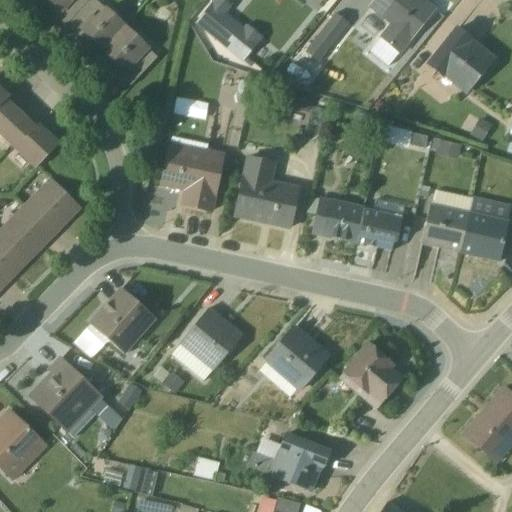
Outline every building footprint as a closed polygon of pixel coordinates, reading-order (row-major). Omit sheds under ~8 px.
[(44,0),(49,4),(45,9),(54,17),(53,18),(63,28),(89,0),(44,0)] [(100,52),(123,28),(103,9),(102,10),(90,0),(89,0),(63,28),(74,38),(79,32),(75,37),(84,45),(88,41),(100,52)] [(214,0),(215,0),(230,13),(241,0),(214,0)] [(432,12),(416,0),(375,0),(366,11),(387,28),(377,41),(396,57),(432,12)] [(346,26),(330,14),(300,53),(316,65),(346,26)] [(147,51),(123,28),(100,52),(113,65),(109,69),(118,77),(118,78),(128,88),(155,60),(147,53),(147,51)] [(455,31),(425,69),(440,82),(443,79),(464,95),(491,62),(468,43),(469,41),(455,31)] [(310,102),(293,97),(289,110),(306,116),(310,102)] [(0,107),(0,140),(2,142),(21,121),(14,114),(16,111),(6,101),(0,107)] [(55,148),(24,119),(2,142),(32,172),(55,148)] [(489,128),(477,121),(468,137),(480,144),(489,128)] [(383,129),(379,144),(407,151),(407,149),(421,152),(424,140),(407,136),(408,134),(383,129)] [(206,149),(171,141),(159,187),(177,191),(178,186),(184,188),(180,207),(208,214),(221,156),(205,153),(206,149)] [(458,148),(430,141),(428,152),(436,154),(435,158),(455,162),(458,148)] [(273,166),(245,160),(232,219),(287,231),(296,189),(270,184),(273,166)] [(78,211),(49,182),(22,210),(50,238),(61,227),(62,228),(78,211)] [(427,207),(419,246),(457,255),(470,201),(434,193),(430,208),(427,207)] [(511,226),(505,225),(504,225),(508,207),(471,199),(467,216),(457,255),(502,265),(511,226)] [(316,202),(306,200),(302,216),(314,219),(310,236),(354,246),(361,212),(361,210),(360,210),(317,200),(316,202)] [(361,212),(354,246),(389,253),(390,247),(394,244),(399,220),(397,220),(400,209),(372,203),(369,214),(361,212)] [(22,210),(0,232),(0,242),(24,265),(50,238),(22,210)] [(0,289),(24,265),(0,242),(0,289)] [(152,321),(119,291),(87,327),(121,357),(152,321)] [(169,358),(201,384),(209,374),(210,374),(239,339),(206,311),(177,347),(177,348),(169,358)] [(263,367),(257,374),(287,400),(293,393),(295,394),(325,359),(291,331),(261,365),(263,367)] [(80,338),(72,347),(90,360),(97,353),(80,338)] [(390,368),(365,347),(337,380),(373,411),(398,381),(387,372),(390,368)] [(80,384),(57,362),(46,373),(50,376),(28,399),(71,440),(93,417),(88,413),(99,402),(89,391),(95,385),(98,388),(108,374),(96,367),(93,364),(86,374),(88,375),(80,384)] [(169,376),(160,387),(172,397),(181,385),(169,376)] [(127,386),(115,405),(127,413),(139,393),(127,386)] [(460,438),(494,467),(511,445),(511,398),(501,390),(460,438)] [(98,403),(88,413),(110,433),(120,424),(98,403)] [(44,450),(7,413),(0,420),(0,472),(11,483),(44,450)] [(250,454),(245,468),(308,493),(318,469),(320,470),(326,454),(283,436),(278,447),(260,440),(254,455),(250,454)] [(216,466),(196,460),(191,478),(221,485),(223,477),(214,475),(216,466)] [(109,462),(103,482),(134,491),(140,472),(109,462)] [(275,502),(271,511),(295,511),(297,506),(275,502)]
